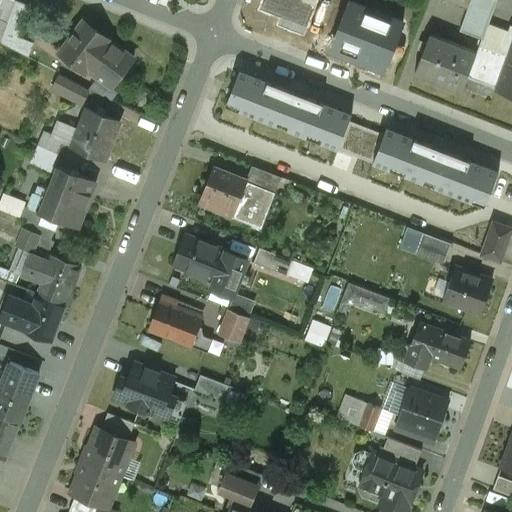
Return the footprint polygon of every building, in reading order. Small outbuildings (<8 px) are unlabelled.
[(13,0),(1,0),(0,3),(0,42),(16,1),(13,0)] [(322,0),(270,0),(268,8),(312,25),(322,0)] [(471,0),(444,0),(444,1),(468,10),(470,3),(471,0)] [(497,0),(471,0),(470,3),(493,11),(497,0)] [(35,43),(19,38),(31,7),(16,1),(0,42),(0,43),(29,58),(35,43)] [(493,11),(470,3),(468,10),(460,32),(482,40),(489,25),(493,11)] [(110,41),(83,20),(59,52),(87,73),(89,71),(112,88),(134,58),(110,41)] [(511,46),(511,33),(489,25),(482,40),(481,46),(509,57),(511,46)] [(477,53),(430,34),(414,74),(461,92),(467,78),(477,53)] [(409,47),(398,43),(389,64),(400,68),(409,47)] [(509,57),(481,46),(479,52),(477,51),(477,53),(467,78),(497,89),(509,57)] [(511,46),(509,57),(497,89),(496,90),(511,95),(511,46)] [(301,94),(244,72),(231,107),(287,129),(301,94)] [(89,90),(61,75),(53,89),(82,104),(89,90)] [(357,116),(301,94),(287,129),(343,151),(357,116)] [(120,121),(87,108),(79,129),(72,147),(72,148),(105,160),(120,121)] [(79,129),(60,121),(54,136),(64,140),(63,144),(72,147),(79,129)] [(54,136),(44,132),(38,145),(58,154),(63,144),(64,140),(54,136)] [(461,157),(413,138),(399,173),(447,192),(461,157)] [(58,154),(38,145),(30,164),(50,173),(58,154)] [(510,176),(461,157),(447,192),(496,211),(510,176)] [(281,178),(252,166),(246,181),(276,193),(281,178)] [(96,182),(59,167),(41,213),(43,214),(78,228),(96,182)] [(246,181),(213,168),(199,205),(251,225),(256,214),(266,218),(276,193),(246,181)] [(41,213),(24,207),(20,217),(28,220),(39,224),(43,214),(41,213)] [(39,224),(28,220),(24,229),(40,235),(32,252),(31,252),(31,253),(50,261),(53,255),(49,254),(55,242),(51,240),(55,231),(39,224)] [(511,230),(494,224),(483,254),(499,261),(511,230)] [(40,235),(24,229),(17,246),(31,252),(32,252),(40,235)] [(452,244),(423,233),(416,251),(444,262),(452,244)] [(227,253),(186,236),(175,265),(215,282),(216,282),(227,253)] [(293,262),(260,248),(253,264),(287,276),(293,262)] [(50,261),(31,253),(23,274),(42,282),(50,261)] [(227,253),(216,282),(215,282),(213,289),(232,296),(246,260),(227,253)] [(81,266),(53,255),(50,261),(42,282),(38,292),(66,304),(81,266)] [(492,282),(456,268),(444,300),(480,313),(492,282)] [(365,290),(349,283),(341,303),(342,303),(360,303),(365,290)] [(390,299),(365,290),(360,303),(384,313),(390,299)] [(66,304),(38,292),(34,303),(23,330),(52,340),(66,304)] [(230,307),(252,315),(257,301),(234,293),(230,307)] [(32,303),(10,295),(3,313),(14,317),(11,325),(23,330),(34,303),(33,302),(32,303)] [(202,317),(161,301),(150,330),(191,346),(195,336),(202,317)] [(230,310),(220,335),(231,340),(241,314),(230,310)] [(323,346),(332,325),(316,318),(306,339),(323,346)] [(420,323),(406,360),(425,367),(429,356),(427,356),(437,329),(420,323)] [(470,341),(437,329),(427,356),(429,356),(461,368),(470,341)] [(211,342),(195,336),(191,346),(207,352),(211,342)] [(39,373),(10,362),(2,383),(0,388),(0,414),(19,422),(39,373)] [(173,379),(137,364),(124,397),(160,411),(173,379)] [(230,387),(200,375),(194,390),(224,402),(230,387)] [(448,402),(410,389),(399,420),(436,434),(448,402)] [(359,400),(346,395),(338,417),(350,422),(359,400)] [(381,409),(359,400),(350,422),(373,431),(381,409)] [(134,423),(108,413),(101,430),(128,440),(134,423)] [(0,414),(0,456),(5,459),(19,422),(0,414)] [(436,434),(399,420),(395,428),(434,442),(436,434)] [(101,430),(97,428),(84,461),(120,475),(133,443),(128,440),(101,430)] [(511,434),(500,468),(511,471),(511,434)] [(422,450),(388,437),(384,448),(380,447),(377,454),(414,469),(422,450)] [(363,451),(357,454),(355,460),(357,466),(367,469),(372,455),(363,451)] [(377,454),(373,453),(372,455),(367,469),(361,484),(385,494),(380,507),(393,511),(406,511),(422,472),(414,469),(377,454)] [(120,475),(84,461),(72,493),(76,494),(100,504),(107,507),(120,475)] [(262,474),(232,462),(227,473),(257,485),(262,474)] [(257,485),(227,473),(221,489),(251,501),(257,485)] [(511,481),(498,476),(493,490),(511,497),(511,481)] [(96,511),(100,504),(76,494),(69,511),(70,511),(96,511)]
